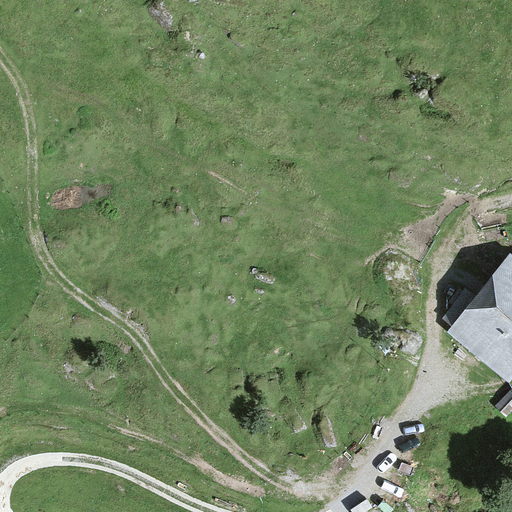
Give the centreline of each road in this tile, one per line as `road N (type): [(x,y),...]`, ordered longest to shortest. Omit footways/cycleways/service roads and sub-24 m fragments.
road 1 (track): [(353,492),(310,490),(260,469),(189,404),(133,335),(46,260),(36,237),(28,118),(0,52)]
road 2 (track): [(212,511),(95,460),(51,457),(23,465),(0,496)]
road 3 (track): [(426,389),(444,263),(472,211),(511,198)]
road 4 (track): [(426,389),(333,511)]
